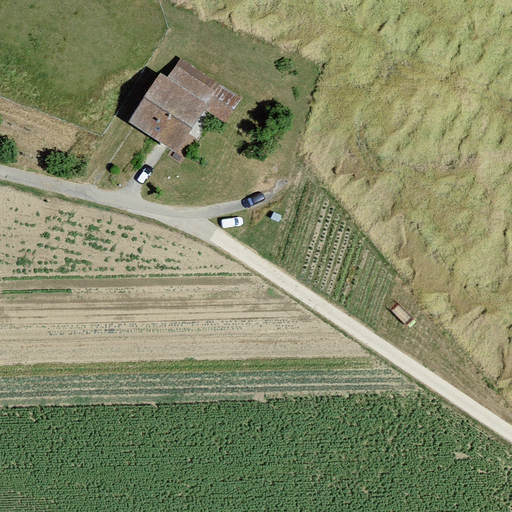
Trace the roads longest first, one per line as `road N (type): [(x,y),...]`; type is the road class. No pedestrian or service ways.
road 1 (track): [(179,221),(511,436)]
road 2 (residential): [(0,172),(179,221)]
